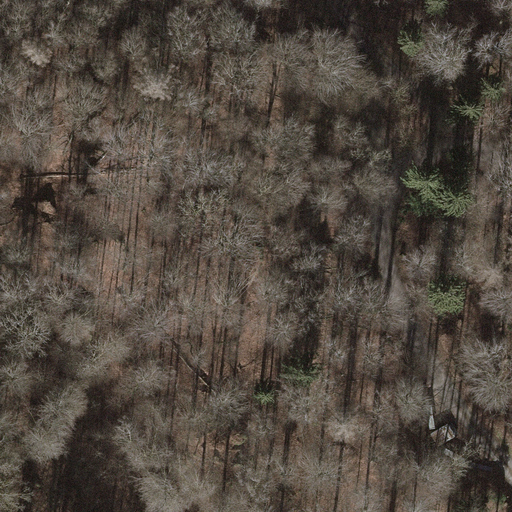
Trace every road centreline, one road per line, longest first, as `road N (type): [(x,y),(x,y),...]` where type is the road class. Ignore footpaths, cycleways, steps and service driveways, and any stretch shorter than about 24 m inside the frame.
road 1 (track): [(511,164),(464,147),(413,160),(378,205),(394,272),(432,362),(470,429),(511,457)]
road 2 (track): [(464,147),(374,65),(378,205)]
